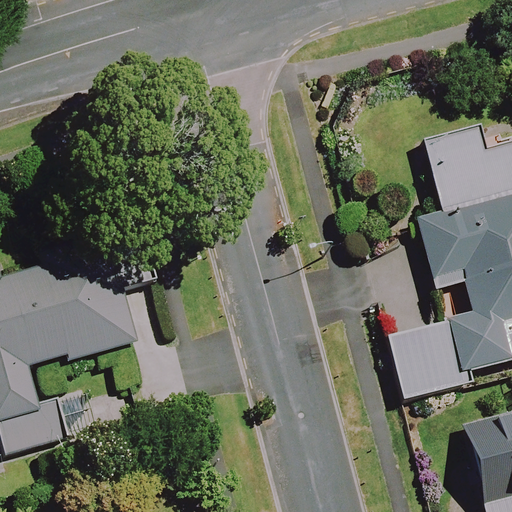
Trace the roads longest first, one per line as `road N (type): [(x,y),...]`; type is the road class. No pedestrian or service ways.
road 1 (residential): [(190,13),(318,511)]
road 2 (tertiary): [(0,74),(190,13)]
